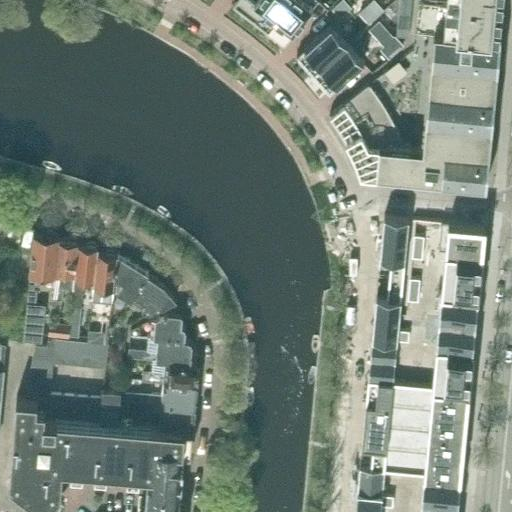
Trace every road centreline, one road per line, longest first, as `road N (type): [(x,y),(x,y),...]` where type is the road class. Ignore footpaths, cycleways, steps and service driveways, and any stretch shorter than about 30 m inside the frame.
road 1 (residential): [(0,187),(94,217),(185,275),(217,349),(205,511)]
road 2 (residential): [(340,511),(359,265),(351,191)]
road 3 (residential): [(351,191),(330,143),(289,90),(211,25),(155,0)]
road 4 (residential): [(511,206),(351,191)]
road 5 (primary): [(511,378),(499,511)]
